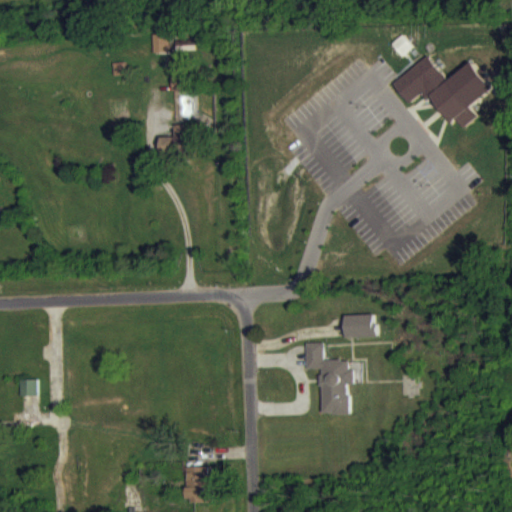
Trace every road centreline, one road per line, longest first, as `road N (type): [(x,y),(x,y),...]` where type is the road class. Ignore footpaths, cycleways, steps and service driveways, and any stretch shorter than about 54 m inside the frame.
road 1 (residential): [(0,310),(236,298)]
road 2 (residential): [(236,298),(245,511)]
